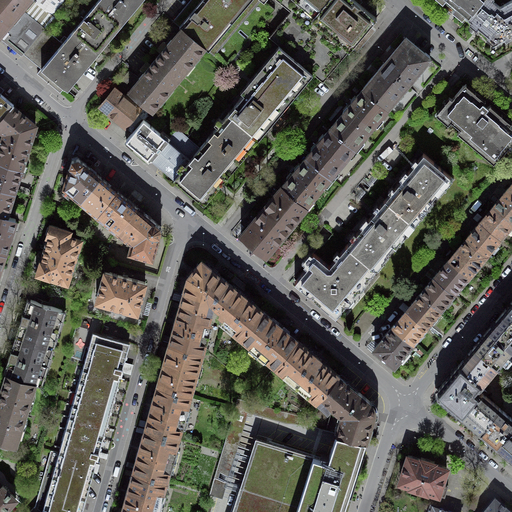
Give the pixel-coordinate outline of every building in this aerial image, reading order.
[(44,29),(54,17),(52,15),(37,2),(33,0),(0,0),(0,33),(24,54),(44,29)] [(37,0),(38,1),(37,2),(52,15),(63,3),(59,0),(37,0)] [(98,0),(96,3),(122,24),(119,22),(129,11),(131,13),(141,1),(139,0),(98,0)] [(260,0),(190,0),(173,21),(204,46),(204,47),(214,55),(260,0)] [(326,0),(317,12),(302,0),(276,0),(290,11),(269,37),(282,48),(309,71),(323,83),(352,47),(377,18),(360,4),(359,5),(353,0),(326,0)] [(302,0),(317,12),(326,0),(302,0)] [(483,0),(447,0),(454,5),(469,18),(483,0)] [(511,32),(511,0),(500,7),(491,0),(483,0),(469,18),(481,28),(497,41),(511,32)] [(122,24),(96,3),(81,21),(73,30),(96,49),(112,31),(114,33),(122,24)] [(162,52),(156,59),(178,78),(204,47),(204,46),(173,21),(172,20),(163,31),(171,39),(167,44),(168,45),(162,52)] [(44,29),(24,54),(29,58),(35,63),(41,69),(57,49),(62,44),(56,39),(44,29)] [(96,49),(73,30),(62,44),(57,49),(41,69),(53,78),(64,88),(77,73),(79,75),(89,63),(87,61),(96,49)] [(395,50),(384,63),(408,83),(430,57),(406,37),(395,50)] [(282,48),(228,113),(255,135),(261,128),(282,103),(309,71),(282,48)] [(152,109),(178,78),(156,59),(150,66),(144,73),(143,73),(139,78),(129,72),(120,82),(152,109)] [(408,83),(384,63),(374,76),(363,88),(387,108),(408,83)] [(123,124),(133,132),(143,119),(147,115),(146,115),(151,109),(152,109),(120,82),(115,89),(114,89),(101,106),(109,113),(117,119),(123,124)] [(438,115),(497,164),(511,146),(511,125),(463,84),(438,115)] [(387,108),(363,88),(347,108),(331,127),(355,147),(354,146),(361,138),(362,139),(375,123),(374,123),(379,116),(380,116),(387,108)] [(0,120),(12,105),(13,104),(5,97),(0,92),(0,120)] [(3,137),(29,146),(36,125),(24,115),(20,112),(12,105),(0,120),(0,129),(4,133),(3,137)] [(255,135),(228,113),(199,147),(226,170),(240,153),(255,135)] [(139,149),(151,159),(168,140),(143,119),(133,132),(127,139),(139,149)] [(355,147),(331,127),(319,142),(306,156),(330,176),(331,176),(336,169),(349,154),(348,153),(353,147),(354,148),(355,147)] [(226,170),(199,147),(177,129),(168,140),(151,159),(158,166),(200,201),(216,182),(226,170)] [(24,161),(29,146),(3,137),(0,145),(0,161),(21,169),(24,161)] [(397,185),(385,199),(412,222),(426,205),(428,206),(432,201),(431,199),(438,191),(439,192),(445,186),(443,185),(450,176),(450,177),(451,176),(423,153),(423,154),(397,185)] [(330,177),(330,176),(306,156),(294,171),(282,185),(306,205),(305,204),(311,197),(312,198),(324,183),(323,183),(329,176),(330,177)] [(80,200),(100,176),(88,166),(85,164),(85,163),(78,158),(72,159),(63,187),(80,200)] [(0,188),(14,193),(19,177),(21,169),(0,161),(0,188)] [(97,215),(117,190),(104,179),(100,176),(80,200),(97,215)] [(511,183),(497,201),(494,204),(511,218),(511,183)] [(306,205),(282,185),(273,196),(264,207),(288,227),(306,205)] [(7,212),(14,193),(0,188),(0,214),(16,219),(6,216),(7,212)] [(117,231),(137,207),(127,199),(117,190),(97,215),(117,231)] [(412,222),(385,199),(373,213),(347,245),(375,269),(376,269),(374,267),(381,259),(382,260),(388,254),(386,253),(393,244),(395,245),(399,240),(398,239),(412,222)] [(511,222),(511,218),(494,204),(492,207),(480,221),(500,237),(511,222)] [(149,217),(137,207),(117,231),(125,238),(126,237),(131,242),(128,252),(152,259),(161,227),(153,219),(152,220),(149,217)] [(288,227),(264,207),(253,221),(241,234),(253,244),(265,254),(288,227)] [(0,251),(5,253),(10,236),(16,219),(0,214),(0,251)] [(500,237),(480,221),(469,234),(467,238),(487,254),(486,253),(500,237)] [(45,248),(75,257),(81,239),(68,235),(70,230),(51,224),(48,236),(49,236),(46,244),(45,248)] [(468,276),(487,254),(467,238),(464,241),(448,259),(468,276)] [(371,275),(375,269),(347,245),(329,266),(313,253),(303,264),(307,267),(295,282),(302,288),(304,285),(314,294),(313,295),(317,298),(321,302),(322,300),(330,307),(330,309),(329,310),(336,316),(341,310),(341,299),(347,299),(353,292),(353,285),(359,285),(365,277),(365,274),(371,275)] [(67,282),(75,257),(45,248),(44,250),(41,259),(40,259),(38,265),(36,273),(67,282)] [(94,268),(109,272),(110,267),(111,263),(97,259),(94,268)] [(468,276),(448,259),(437,273),(434,276),(454,292),(468,276)] [(202,260),(189,276),(187,282),(181,303),(210,311),(212,305),(214,303),(213,303),(215,297),(228,282),(202,260)] [(125,276),(105,271),(96,300),(137,312),(145,282),(125,276)] [(454,292),(434,276),(432,279),(421,293),(440,309),(454,292)] [(220,318),(242,336),(263,311),(231,285),(228,282),(215,297),(213,303),(214,303),(220,308),(219,312),(222,315),(220,318)] [(440,309),(421,293),(409,306),(407,309),(426,325),(440,309)] [(50,347),(62,310),(31,300),(26,314),(22,313),(21,317),(20,322),(23,323),(19,337),(50,347)] [(511,300),(509,305),(502,313),(511,321),(511,300)] [(210,311),(181,303),(177,318),(170,342),(202,351),(210,320),(208,319),(210,311)] [(426,325),(407,309),(404,312),(393,326),(413,342),(426,325)] [(242,336),(276,365),(297,339),(273,319),(263,311),(242,336)] [(511,348),(511,321),(502,313),(497,319),(490,327),(488,330),(511,349),(511,348)] [(394,365),(413,342),(393,326),(374,348),(379,352),(389,361),(394,365)] [(511,349),(488,330),(487,330),(487,331),(485,333),(475,346),(474,347),(497,366),(498,366),(499,367),(500,366),(499,365),(511,349)] [(66,427),(103,438),(120,377),(119,377),(120,371),(121,372),(123,366),(130,342),(93,331),(66,427)] [(38,384),(50,347),(19,337),(14,351),(11,350),(9,354),(8,358),(12,360),(7,375),(34,383),(38,384)] [(276,365),(317,399),(338,374),(314,353),(297,339),(276,365)] [(202,351),(170,342),(167,351),(164,363),(195,372),(202,351)] [(497,366),(474,347),(471,351),(468,354),(460,363),(483,383),(497,366)] [(195,372),(164,363),(159,380),(158,385),(189,394),(195,372)] [(483,383),(460,363),(444,381),(437,390),(438,393),(438,396),(462,416),(482,393),(481,394),(477,391),(483,383)] [(317,400),(328,409),(331,405),(339,411),(346,403),(349,405),(359,392),(356,389),(338,374),(317,399),(317,400)] [(0,439),(15,444),(34,383),(7,375),(0,395),(0,439)] [(189,394),(158,385),(147,423),(146,427),(177,436),(189,394)] [(346,403),(339,411),(331,412),(326,429),(337,432),(366,440),(370,426),(374,414),(374,413),(374,412),(374,410),(374,409),(374,407),(373,405),(372,403),(371,402),(370,401),(359,392),(349,405),(346,403)] [(482,393),(462,416),(463,417),(471,423),(479,430),(479,431),(499,407),(482,393)] [(303,423),(305,418),(238,399),(215,477),(226,480),(246,413),(282,423),(303,423)] [(511,418),(499,407),(479,431),(488,438),(497,445),(511,427),(511,418)] [(98,452),(103,438),(66,427),(59,452),(51,450),(35,506),(42,511),(81,511),(96,461),(95,461),(96,456),(97,456),(98,452)] [(177,436),(146,427),(136,460),(134,470),(165,479),(177,436)] [(511,427),(497,445),(497,446),(510,457),(511,458),(511,427)] [(256,437),(240,485),(267,493),(266,494),(323,511),(342,511),(349,493),(363,448),(366,440),(337,432),(328,460),(256,437)] [(421,459),(408,455),(400,481),(411,484),(410,486),(427,491),(428,490),(438,493),(447,467),(434,463),(435,462),(428,460),(421,457),(421,459)] [(155,511),(165,479),(134,470),(125,499),(121,511),(155,511)] [(323,511),(266,494),(261,511),(216,511),(226,480),(214,477),(203,511),(323,511)] [(233,483),(226,480),(216,511),(261,511),(266,494),(267,493),(240,485),(237,484),(233,483)] [(16,497),(3,485),(0,488),(0,511),(1,511),(11,503),(12,502),(11,502),(13,500),(14,499),(15,498),(16,497)]
